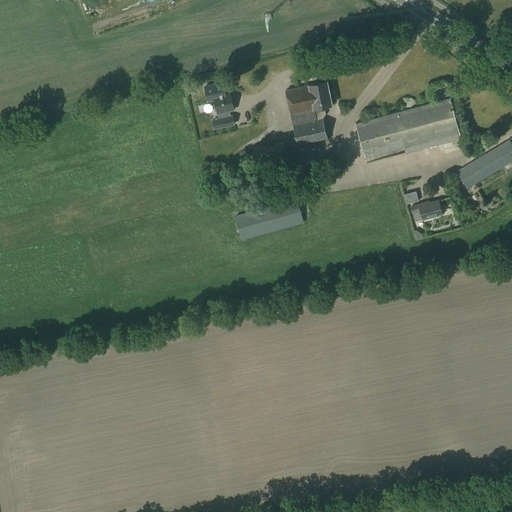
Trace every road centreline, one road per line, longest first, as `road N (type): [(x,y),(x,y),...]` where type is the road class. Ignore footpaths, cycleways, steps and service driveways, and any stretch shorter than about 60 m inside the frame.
road 1 (unclassified): [(511,494),(379,511)]
road 2 (secondary): [(511,70),(400,0)]
